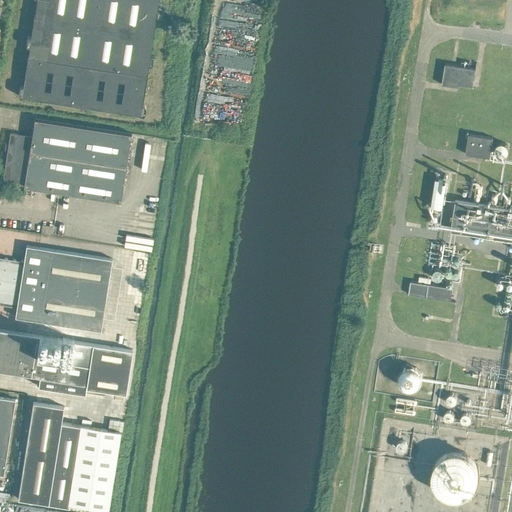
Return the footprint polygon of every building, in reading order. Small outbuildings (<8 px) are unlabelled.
[(160,16),(161,8),(161,7),(161,6),(160,6),(160,5),(159,5),(158,5),(159,0),(36,0),(31,36),(27,35),(26,43),(26,44),(26,45),(27,46),(29,46),(28,55),(147,73),(148,65),(150,65),(151,65),(152,64),(152,63),(153,63),(154,55),(151,54),(157,16),(160,16)] [(142,104),(147,73),(28,55),(23,85),(22,85),(21,85),(20,86),(19,87),(18,93),(18,94),(18,95),(19,95),(19,96),(20,96),(80,105),(141,114),(142,114),(143,114),(144,114),(144,113),(145,113),(145,112),(146,107),(146,106),(145,106),(145,105),(144,104),(142,104)] [(473,86),(476,68),(445,63),(442,83),(458,86),(459,84),(473,86)] [(121,201),(131,132),(35,117),(32,135),(18,133),(10,132),(3,179),(13,180),(12,184),(121,201)] [(489,157),(492,137),(468,133),(464,153),(489,157)] [(511,207),(456,199),(451,229),(511,238),(511,207)] [(101,330),(113,258),(26,245),(24,261),(0,256),(0,303),(16,307),(15,316),(101,330)] [(450,301),(452,288),(410,281),(409,293),(426,296),(425,297),(450,301)] [(0,369),(31,374),(39,376),(38,385),(85,392),(86,387),(126,393),(129,371),(133,349),(120,347),(45,335),(0,328),(0,369)] [(421,385),(422,382),(423,378),(422,374),(420,370),(417,368),(413,366),(409,366),(405,366),(402,368),(399,372),(397,376),(397,380),(399,385),(401,388),(405,390),(410,391),(414,390),(418,388),(421,385)] [(457,403),(457,401),(458,400),(458,398),(457,397),(456,395),(454,394),(452,394),(451,394),(449,395),(448,396),(447,398),(447,400),(447,402),(448,404),(450,405),(452,405),(454,405),(455,404),(457,403)] [(0,473),(4,474),(16,398),(0,395),(0,473)] [(48,502),(64,406),(33,401),(18,498),(48,502)] [(454,420),(454,418),(455,416),(455,415),(454,413),(453,412),(451,411),(449,411),(448,411),(446,412),(445,413),(444,415),(444,417),(444,418),(445,420),(447,421),(449,422),(451,422),(452,421),(454,420)] [(471,422),(471,421),(472,419),(471,418),(471,416),(470,415),(468,414),(466,414),(465,414),(463,415),(462,416),(461,418),(461,420),(461,421),(462,423),(464,424),(466,425),(467,424),(469,424),(471,422)] [(61,421),(48,502),(69,506),(69,503),(108,509),(121,430),(81,424),(61,421)] [(406,450),(407,448),(407,447),(407,445),(406,443),(405,442),(403,441),(402,441),(400,441),(398,442),(397,443),(396,445),(396,447),(396,449),(398,450),(399,451),(401,452),(403,452),(405,451),(406,450)] [(476,490),(479,483),(480,476),(478,468),(475,462),(469,457),(462,454),(455,453),(448,454),(441,458),(436,464),(432,472),(432,480),(435,488),(440,494),(447,499),(455,500),(464,499),(471,495),(476,490)]
